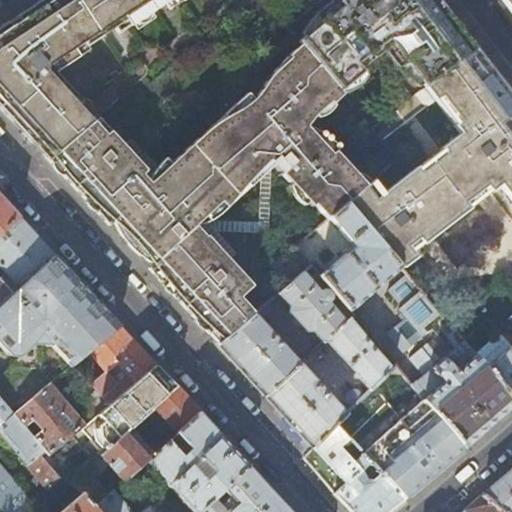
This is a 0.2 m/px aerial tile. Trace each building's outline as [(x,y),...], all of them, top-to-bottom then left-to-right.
[(39,150),(48,160),(97,117),(48,64),(72,48),(76,53),(114,27),(118,32),(165,1),(170,8),(182,0),(38,0),(13,18),(0,25),(0,107),(18,127),(39,150)] [(318,0),(310,7),(315,14),(298,28),(292,20),(287,24),(303,42),(344,91),(366,71),(364,68),(381,55),(414,98),(419,94),(478,50),(465,32),(440,0),(318,0)] [(511,0),(502,0),(511,12),(511,0)] [(97,117),(48,160),(56,169),(72,185),(79,192),(90,201),(103,210),(110,216),(119,225),(129,236),(135,243),(146,258),(168,282),(201,319),(203,317),(216,330),(224,338),(255,313),(240,296),(252,286),(205,234),(203,235),(194,224),(205,214),(208,218),(213,216),(218,213),(222,210),(225,207),(230,202),(234,199),(237,195),(240,191),(272,162),(313,205),(315,203),(327,217),(345,202),(366,185),(336,151),(334,153),(309,125),(332,101),(334,102),(345,92),(344,91),(303,42),(289,55),(290,57),(272,72),(262,84),(256,92),(250,98),(247,101),(241,106),(238,108),(230,112),(223,115),(151,177),(97,117)] [(478,50),(419,94),(429,108),(439,101),(464,134),(386,195),(374,179),(366,185),(345,202),(399,266),(400,268),(417,255),(413,250),(440,230),(491,190),(501,182),(511,195),(511,93),(481,53),(478,50)] [(0,196),(0,232),(18,216),(1,198),(0,196)] [(399,266),(345,202),(327,217),(351,247),(344,252),(343,252),(317,272),(326,284),(336,295),(348,309),(399,266)] [(21,220),(18,216),(0,232),(0,268),(16,287),(52,253),(21,220)] [(11,368),(0,376),(0,399),(13,414),(48,385),(86,353),(120,326),(113,320),(66,268),(52,253),(16,287),(10,293),(0,302),(0,342),(12,355),(11,368)] [(303,271),(278,294),(287,305),(287,312),(305,332),(313,332),(323,342),(345,321),(328,302),(336,295),(326,284),(319,290),(303,271)] [(447,322),(405,273),(385,290),(398,305),(395,308),(402,316),(385,331),(402,352),(432,328),(451,351),(440,360),(425,344),(409,358),(423,374),(411,384),(424,399),(464,448),(471,442),(511,405),(511,398),(474,354),(447,322)] [(0,302),(10,293),(0,282),(0,302)] [(266,303),(255,313),(224,338),(217,344),(218,345),(234,362),(265,396),(300,364),(279,341),(280,339),(275,334),(274,335),(259,319),(271,309),(266,303)] [(511,314),(508,319),(511,318),(511,343),(501,332),(474,354),(511,398),(511,314)] [(348,319),(345,321),(326,340),(370,390),(374,386),(391,369),(348,319)] [(103,372),(71,401),(87,420),(155,364),(126,333),(120,326),(86,353),(103,372)] [(300,364),(265,396),(279,411),(303,437),(313,448),(335,426),(347,414),(306,370),(317,359),(312,353),(300,364)] [(162,371),(155,364),(87,420),(83,424),(80,427),(101,453),(129,429),(153,408),(177,387),(171,381),(162,371)] [(83,424),(48,385),(13,414),(24,426),(32,420),(41,430),(33,437),(48,454),(80,427),(83,424)] [(368,460),(403,499),(412,492),(436,471),(464,448),(424,399),(401,418),(374,386),(370,390),(364,396),(353,408),(347,414),(335,426),(368,460)] [(181,391),(177,387),(153,408),(176,432),(198,411),(199,410),(184,395),(181,391)] [(345,401),(353,408),(364,396),(358,391),(351,390),(345,395),(345,401)] [(18,511),(31,501),(0,464),(0,433),(28,465),(26,467),(56,500),(67,490),(59,480),(66,474),(48,454),(33,437),(24,426),(13,414),(0,399),(0,507),(4,511),(18,511)] [(202,416),(198,411),(176,432),(171,436),(135,470),(143,478),(152,470),(161,479),(128,510),(112,491),(108,495),(94,508),(98,511),(139,511),(158,495),(168,485),(220,436),(202,416)] [(344,482),(368,460),(335,426),(313,448),(303,458),(321,478),(333,492),(344,482)] [(143,446),(129,429),(101,453),(70,479),(81,493),(94,508),(108,495),(92,477),(95,475),(101,481),(107,474),(103,468),(107,463),(123,481),(135,470),(171,436),(164,428),(143,446)] [(235,452),(220,436),(168,485),(192,510),(189,511),(198,511),(248,466),(235,452)] [(303,437),(303,458),(313,448),(303,437)] [(344,482),(333,492),(333,493),(336,497),(350,511),(387,511),(403,499),(368,460),(344,482)] [(290,511),(274,495),(248,466),(198,511),(290,511)] [(511,511),(511,469),(505,475),(482,495),(502,511),(511,511)] [(81,493),(58,511),(98,511),(94,508),(81,493)] [(158,495),(139,511),(152,511),(151,511),(162,500),(158,495)] [(502,511),(482,495),(465,509),(467,511),(502,511)]
